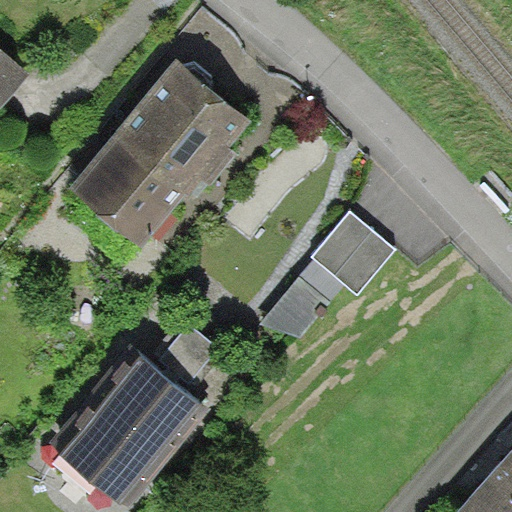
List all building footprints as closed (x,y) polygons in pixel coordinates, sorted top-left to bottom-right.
[(146,252),(257,114),(180,52),(69,190),(146,252)] [(0,120),(30,77),(0,58),(0,120)] [(292,264),(253,303),(289,339),(385,244),(349,208),(292,264)] [(117,500),(203,398),(133,338),(46,439),(117,500)] [(511,511),(511,448),(458,511),(511,511)]
